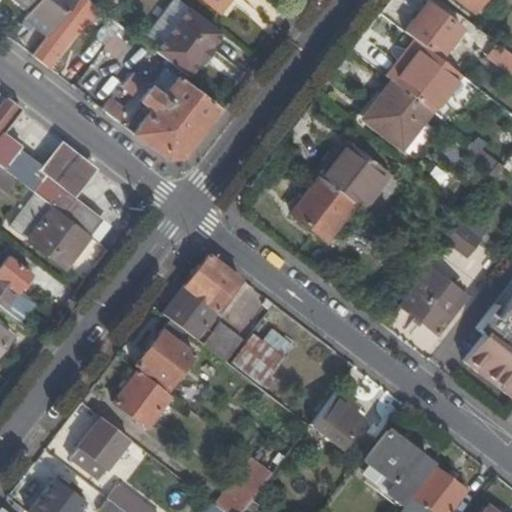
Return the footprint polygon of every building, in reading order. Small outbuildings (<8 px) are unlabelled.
[(1,0),(22,15),(28,8),(17,0),(1,0)] [(21,17),(46,37),(74,0),(17,0),(28,8),(22,15),(21,17)] [(74,0),(46,37),(32,56),(47,68),(95,6),(87,0),(74,0)] [(238,0),(203,0),(225,17),(238,0)] [(456,0),(476,14),(486,0),(456,0)] [(427,3),(404,33),(414,40),(422,46),(440,61),(463,31),(427,3)] [(153,51),(188,77),(221,34),(186,7),(153,51)] [(94,36),(105,45),(121,26),(109,17),(94,36)] [(114,59),(132,34),(121,26),(105,45),(101,50),(114,59)] [(422,46),(414,40),(386,77),(392,82),(394,83),(422,46)] [(511,66),(511,56),(494,42),(485,54),(508,72),(511,66)] [(453,71),(440,61),(422,46),(394,83),(426,107),(453,71)] [(99,74),(112,59),(102,51),(89,66),(99,74)] [(149,88),(164,67),(150,56),(134,76),(140,81),(149,88)] [(181,156),(217,108),(164,67),(149,88),(139,100),(151,109),(133,133),(165,158),(181,156)] [(140,81),(134,76),(131,73),(121,86),(131,93),(140,81)] [(402,149),(431,112),(426,107),(394,83),(392,82),(363,119),(402,149)] [(21,111),(5,98),(0,104),(0,132),(1,131),(4,134),(21,111)] [(109,99),(101,109),(116,120),(124,110),(109,99)] [(21,147),(4,134),(1,131),(0,132),(0,150),(11,160),(21,147)] [(74,197),(97,169),(60,141),(38,169),(44,175),(74,197)] [(355,205),(363,210),(390,174),(347,141),(320,178),(355,205)] [(488,168),(494,160),(471,143),(465,151),(488,168)] [(0,167),(1,168),(3,170),(11,160),(0,150),(0,167)] [(442,189),(450,175),(433,166),(425,180),(442,189)] [(88,235),(89,236),(102,219),(74,197),(44,175),(32,192),(52,207),(88,235)] [(355,205),(320,178),(292,215),(327,242),(355,205)] [(88,235),(52,207),(26,239),(63,268),(88,235)] [(460,223),(444,243),(467,260),(482,240),(460,223)] [(195,339),(242,280),(210,256),(164,315),(171,320),(195,339)] [(0,306),(4,309),(30,274),(9,258),(0,268),(0,306)] [(464,297),(427,269),(399,306),(437,335),(450,318),(448,317),(464,297)] [(487,361),(511,380),(511,297),(504,307),(511,313),(506,319),(499,314),(492,307),(478,324),(486,330),(466,357),(481,368),(487,361)] [(511,313),(504,307),(499,314),(506,319),(511,313)] [(195,339),(171,320),(136,365),(169,391),(203,346),(195,339)] [(205,347),(227,363),(228,364),(243,342),(222,325),(205,347)] [(0,349),(10,337),(0,328),(0,349)] [(262,341),(285,358),(294,346),(273,329),(262,341)] [(262,341),(253,334),(245,344),(231,364),(263,388),(285,358),(262,341)] [(171,397),(139,372),(114,404),(146,429),(171,397)] [(364,419),(355,412),(351,409),(354,404),(338,391),(311,426),(342,449),(364,419)] [(129,440),(101,418),(70,459),(88,473),(96,462),(106,469),(129,440)] [(398,509),(431,466),(387,432),(364,461),(368,464),(393,484),(386,493),(383,497),(398,509)] [(215,506),(223,511),(244,511),(273,475),(251,459),(215,506)] [(393,484),(368,464),(360,473),(386,493),(393,484)] [(448,511),(465,491),(435,468),(401,511),(448,511)] [(79,511),(86,503),(78,497),(82,492),(71,484),(67,489),(56,480),(30,511),(79,511)] [(117,486),(107,499),(124,511),(141,511),(145,508),(117,486)] [(124,511),(107,499),(98,511),(124,511)]
